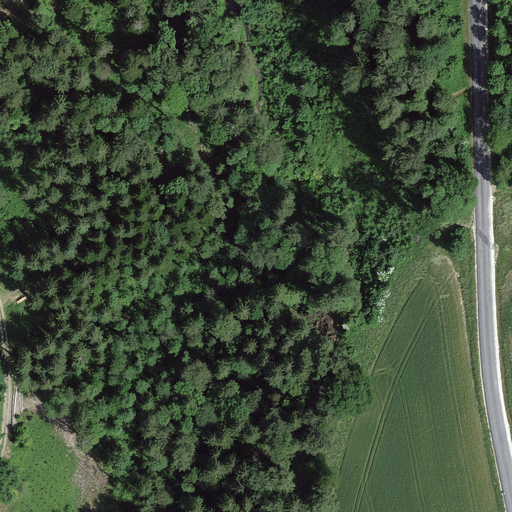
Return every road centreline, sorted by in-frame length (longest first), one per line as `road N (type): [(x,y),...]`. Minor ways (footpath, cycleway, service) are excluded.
road 1 (tertiary): [(511,503),(487,316),(472,0)]
road 2 (track): [(0,447),(0,316)]
